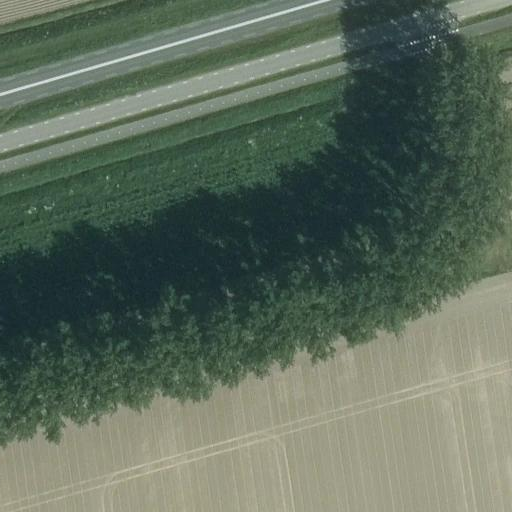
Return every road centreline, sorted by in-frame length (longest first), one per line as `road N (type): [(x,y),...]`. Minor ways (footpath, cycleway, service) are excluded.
road 1 (unclassified): [(422,20),(450,122),(440,189),(421,220),(389,242),(0,354)]
road 2 (unclassified): [(0,141),(422,20)]
road 3 (primary): [(323,0),(0,94)]
